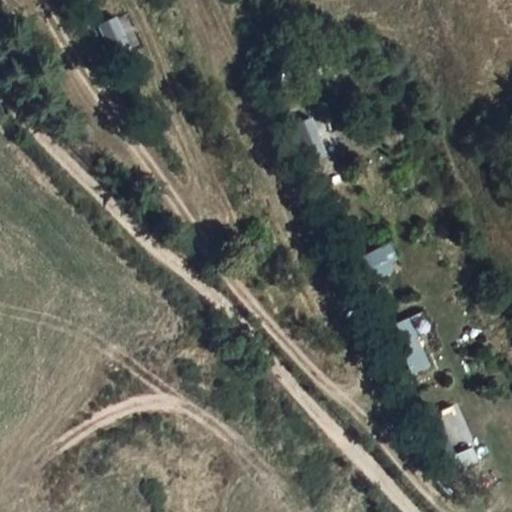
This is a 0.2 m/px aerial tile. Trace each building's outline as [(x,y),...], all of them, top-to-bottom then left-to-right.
[(178,0),(157,0),(162,9),(178,0)] [(136,42),(114,2),(88,16),(110,56),(136,42)] [(336,158),(318,116),(291,128),(309,170),(336,158)] [(371,221),(359,189),(328,201),(343,238),(361,231),(358,226),(371,221)] [(386,266),(396,261),(387,245),(352,263),(365,289),(391,276),(386,266)] [(437,361),(418,320),(391,332),(410,374),(437,361)] [(476,461),(452,406),(434,413),(431,406),(415,413),(442,476),(476,461)]
